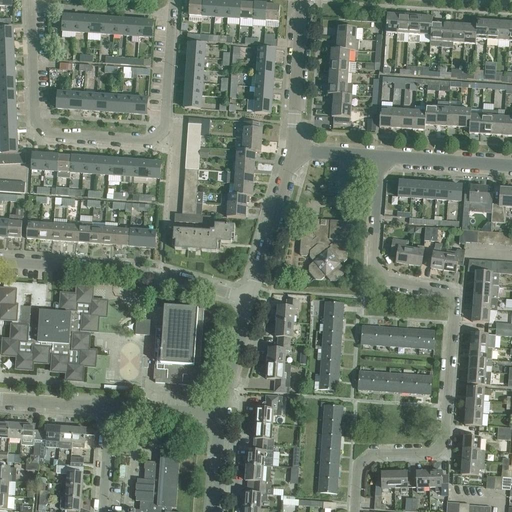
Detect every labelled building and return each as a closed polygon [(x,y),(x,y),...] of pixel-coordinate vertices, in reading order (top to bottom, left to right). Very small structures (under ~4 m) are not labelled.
[(202,17),(203,1),(190,0),(189,16),(202,17)] [(202,17),(215,18),(216,2),(203,1),(202,17)] [(216,2),(215,18),(227,19),(229,3),(216,2)] [(241,4),(229,3),(227,19),(240,20),(241,4)] [(240,20),(253,20),(254,5),(241,4),(240,20)] [(267,5),(254,5),(253,20),(266,21),(267,5)] [(267,5),(266,21),(279,22),(280,6),(267,5)] [(386,33),(397,34),(399,15),(387,15),(386,33)] [(410,16),(399,15),(397,34),(408,35),(410,16)] [(62,32),(75,33),(76,17),(63,16),(62,32)] [(410,16),(408,35),(420,36),(421,17),(410,16)] [(75,33),(88,34),(89,18),(76,17),(75,33)] [(420,36),(431,36),(432,23),(432,18),(421,17),(420,36)] [(102,19),(89,18),(88,34),(101,35),(102,19)] [(115,20),(102,19),(101,35),(114,36),(115,20)] [(115,20),(114,36),(126,36),(128,21),(115,20)] [(128,21),(126,36),(139,37),(140,22),(128,21)] [(477,21),(476,26),(477,26),(476,40),(487,40),(488,22),(477,21)] [(153,23),(140,22),(139,37),(152,38),(153,23)] [(499,22),(488,22),(487,40),(498,41),(499,22)] [(498,41),(509,42),(511,23),(499,22),(498,41)] [(431,42),(430,47),(441,47),(442,43),(443,24),(432,23),(431,36),(431,42)] [(441,47),(441,48),(453,49),(453,44),(454,25),(443,24),(442,43),(441,47)] [(465,26),(454,25),(453,44),(464,44),(465,26)] [(476,45),(476,40),(477,26),(476,26),(465,26),(464,44),(476,45)] [(337,39),(356,40),(362,41),(363,30),(357,29),(338,27),(337,39)] [(0,28),(0,41),(13,41),(13,28),(0,28)] [(275,36),(265,35),(265,39),(264,39),(264,46),(277,47),(278,41),(274,41),(275,36)] [(337,39),(337,50),(350,51),(355,52),(356,40),(337,39)] [(0,41),(0,53),(14,53),(13,41),(0,41)] [(188,57),(204,58),(205,45),(189,44),(188,57)] [(258,62),(274,63),(275,50),(259,49),(258,62)] [(337,50),(331,50),(330,61),(349,62),(350,51),(337,50)] [(0,66),(14,66),(14,53),(0,53),(0,66)] [(203,71),(204,58),(188,57),(187,70),(203,71)] [(348,74),(349,62),(330,61),(329,72),(348,74)] [(252,75),(257,75),(273,76),(274,63),(258,62),(258,67),(253,67),(252,75)] [(0,66),(0,78),(15,78),(14,66),(0,66)] [(406,66),(406,70),(406,75),(417,76),(417,67),(406,66)] [(428,68),(417,67),(417,76),(428,77),(428,72),(428,68)] [(439,78),(451,78),(451,73),(446,73),(446,69),(440,68),(439,78)] [(202,84),(203,71),(187,70),(186,83),(202,84)] [(451,70),(451,73),(451,78),(457,79),(462,79),(462,74),(462,70),(451,70)] [(495,82),(496,73),(496,71),(489,70),(488,76),(484,76),(484,81),(495,82)] [(347,85),(348,74),(329,72),(329,83),(347,85)] [(495,82),(506,83),(507,78),(501,77),(502,73),(496,73),(495,82)] [(272,89),(273,76),(257,75),(256,88),(272,89)] [(0,91),(15,91),(15,78),(0,78),(0,91)] [(201,97),(202,84),(186,83),(185,96),(201,97)] [(353,85),(347,85),(329,83),(328,95),(333,95),(347,96),(352,96),(353,85)] [(256,88),(255,101),(271,102),(272,89),(256,88)] [(0,91),(0,98),(0,104),(16,103),(15,91),(0,91)] [(57,109),(70,110),(71,94),(58,93),(57,109)] [(84,95),(71,94),(70,110),(82,111),(84,95)] [(96,96),(84,95),(82,111),(95,112),(96,96)] [(352,96),(347,96),(333,95),(333,106),(351,108),(352,96)] [(108,113),(109,97),(96,96),(95,112),(108,113)] [(200,110),(201,97),(185,96),(184,109),(200,110)] [(108,113),(121,114),(122,98),(109,97),(108,113)] [(121,114),(134,115),(135,99),(122,98),(121,114)] [(135,99),(134,115),(147,115),(148,100),(135,99)] [(270,115),(271,102),(255,101),(254,114),(270,115)] [(436,126),(447,127),(449,108),(449,103),(438,102),(437,108),(436,126)] [(0,104),(1,116),(16,116),(16,103),(0,104)] [(351,115),(351,108),(333,106),(332,118),(334,118),(333,124),(350,125),(350,119),(351,119),(351,115)] [(425,131),(425,126),(426,113),(425,113),(426,108),(415,107),(414,112),(413,130),(425,131)] [(426,107),(426,108),(425,113),(426,113),(425,126),(436,126),(437,108),(426,107)] [(447,127),(458,128),(460,109),(449,108),(447,127)] [(379,128),(391,129),(392,110),(381,109),(379,128)] [(458,128),(469,129),(470,129),(471,116),(471,110),(460,109),(458,128)] [(391,129),(402,130),(403,111),(392,110),(391,129)] [(469,129),(469,134),(480,135),(482,116),(481,116),(482,111),(471,110),(471,116),(470,129),(469,129)] [(481,116),(482,116),(480,135),(492,136),(493,111),(482,110),(482,111),(481,116)] [(402,130),(413,130),(414,112),(403,111),(402,130)] [(492,136),(503,137),(504,118),(498,117),(498,111),(493,111),(492,136)] [(1,129),(16,128),(16,116),(1,116),(1,129)] [(511,118),(504,118),(503,137),(511,137),(511,118)] [(367,120),(366,131),(375,131),(375,120),(367,120)] [(244,122),(243,140),(262,141),(263,130),(262,130),(262,124),(244,122)] [(187,136),(201,137),(202,125),(188,124),(187,136)] [(1,129),(2,141),(17,141),(16,128),(1,129)] [(187,136),(187,147),(200,148),(201,137),(187,136)] [(261,153),(262,141),(243,140),(242,151),(256,152),(261,153)] [(9,154),(15,153),(17,153),(17,141),(2,141),(2,154),(4,154),(9,154)] [(187,147),(186,158),(199,159),(200,148),(187,147)] [(237,150),(236,162),(255,164),(256,152),(242,151),(237,150)] [(32,170),(44,171),(46,155),(33,155),(32,170)] [(59,156),(46,155),(44,171),(57,172),(59,156)] [(70,179),(70,173),(71,157),(59,156),(57,172),(57,178),(70,179)] [(71,157),(70,173),(83,174),(84,158),(71,157)] [(97,159),(84,158),(83,174),(96,175),(97,159)] [(199,170),(199,159),(186,158),(185,169),(199,170)] [(97,159),(96,175),(109,176),(110,160),(97,159)] [(110,160),(109,176),(121,177),(123,161),(110,160)] [(135,162),(123,161),(121,177),(134,178),(135,162)] [(148,163),(135,162),(134,178),(147,179),(148,163)] [(254,175),(255,164),(236,162),(235,173),(254,175)] [(161,164),(148,163),(147,179),(160,180),(161,164)] [(185,169),(184,181),(198,182),(199,170),(185,169)] [(235,173),(234,184),(253,186),(254,175),(235,173)] [(184,181),(184,192),(197,193),(198,182),(184,181)] [(411,199),(412,183),(399,182),(398,198),(411,199)] [(423,199),(424,184),(412,183),(411,199),(423,199)] [(247,196),(247,197),(253,197),(253,186),(234,184),(229,184),(228,195),(234,195),(247,196)] [(436,200),(437,185),(424,184),(423,199),(436,200)] [(448,201),(450,186),(437,185),(436,200),(448,201)] [(450,186),(448,201),(461,202),(462,187),(450,186)] [(492,208),(493,195),(487,194),(488,188),(471,187),(471,190),(465,190),(463,217),(469,218),(470,207),(492,208)] [(511,189),(501,189),(500,205),(492,205),(491,223),(505,224),(506,208),(511,208),(511,189)] [(197,193),(184,192),(183,203),(202,205),(203,194),(197,193)] [(11,202),(11,196),(0,194),(0,204),(2,205),(2,201),(11,202)] [(228,195),(228,207),(246,208),(247,197),(247,196),(234,195),(228,195)] [(309,201),(309,214),(320,214),(320,201),(309,201)] [(202,216),(202,205),(183,203),(182,215),(202,216)] [(246,208),(228,207),(227,218),(246,219),(246,208)] [(202,216),(182,215),(175,214),(174,222),(213,225),(214,217),(202,216)] [(10,215),(9,222),(8,238),(21,239),(23,216),(10,215)] [(435,218),(434,221),(434,226),(447,227),(447,222),(441,222),(442,218),(435,218)] [(352,223),(320,220),(316,220),(315,221),(314,222),(313,234),(314,236),(311,239),(310,238),(309,238),(303,237),(302,237),(302,238),(301,238),(301,239),(300,254),(300,255),(300,256),(301,256),(302,256),(306,257),(307,256),(308,256),(308,254),(310,254),(309,257),(310,258),(310,259),(314,263),(309,266),(309,268),(309,273),(314,279),(315,280),(316,280),(320,281),(321,281),(322,280),(326,277),(329,281),(330,281),(331,281),(335,282),(336,282),(337,281),(343,276),(343,275),(344,275),(344,270),(344,269),(343,268),(340,264),(343,262),(344,263),(346,261),(347,260),(348,247),(347,246),(346,246),(345,246),(345,242),(351,242),(352,242),(352,241),(353,241),(353,240),(354,225),(354,224),(354,223),(353,223),(352,223)] [(0,237),(8,238),(9,222),(0,221),(0,237)] [(79,227),(78,243),(91,244),(92,228),(92,223),(80,222),(79,227)] [(27,239),(40,240),(41,224),(28,223),(27,239)] [(40,240),(52,241),(54,225),(41,224),(40,240)] [(52,241),(65,242),(66,226),(54,225),(52,241)] [(235,226),(215,225),(214,231),(215,231),(215,235),(183,233),(183,230),(174,230),(173,242),(175,242),(175,250),(182,250),(182,248),(188,248),(188,251),(196,251),(196,249),(202,249),(202,252),(217,253),(217,243),(231,244),(232,235),(234,235),(235,226)] [(79,227),(66,226),(65,242),(78,243),(79,227)] [(91,244),(104,245),(105,229),(92,228),(91,244)] [(118,230),(105,229),(104,245),(116,246),(118,230)] [(116,246),(129,247),(130,231),(118,230),(116,246)] [(130,231),(129,247),(142,248),(143,232),(130,231)] [(156,233),(143,232),(142,248),(155,249),(156,233)] [(396,264),(409,266),(411,250),(405,249),(407,242),(393,240),(392,250),(391,255),(397,256),(396,264)] [(444,271),(447,251),(446,251),(446,256),(440,255),(441,250),(440,250),(441,245),(435,244),(434,249),(431,269),(444,271)] [(411,250),(409,266),(421,268),(423,258),(425,247),(418,246),(417,251),(411,250)] [(447,251),(444,271),(456,273),(457,265),(462,265),(462,267),(463,267),(464,260),(464,257),(465,254),(465,252),(457,251),(456,253),(452,252),(447,251)] [(496,274),(497,262),(491,262),(485,262),(485,273),(479,273),(476,273),(475,286),(499,287),(500,274),(496,274)] [(32,285),(4,283),(3,289),(0,289),(0,305),(1,305),(0,314),(0,320),(12,321),(12,324),(11,341),(3,340),(2,356),(4,356),(17,357),(16,370),(32,371),(33,363),(48,364),(48,360),(52,360),(52,364),(51,372),(67,373),(66,381),(82,382),(83,367),(87,367),(95,368),(96,355),(96,352),(93,351),(89,351),(90,336),(86,336),(86,332),(97,332),(99,317),(106,318),(107,302),(92,301),(93,289),(77,288),(76,295),(61,294),(60,309),(50,309),(46,308),(46,303),(47,286),(37,285),(35,285),(32,285)] [(475,286),(474,298),(498,299),(499,287),(475,286)] [(497,312),(498,299),(474,298),(473,310),(497,312)] [(278,307),(277,322),(293,323),(294,308),(298,309),(299,302),(287,301),(286,308),(278,307)] [(324,318),(343,319),(344,305),(325,303),(324,318)] [(198,367),(199,367),(203,310),(165,307),(163,328),(156,327),(153,361),(155,361),(154,379),(156,380),(156,383),(197,386),(198,367)] [(497,312),(473,310),(472,323),(492,324),(497,312)] [(324,318),(323,332),(342,334),(343,319),(324,318)] [(151,321),(136,320),(135,335),(150,336),(151,321)] [(278,338),(278,343),(289,344),(290,338),(292,338),(293,323),(277,322),(276,338),(278,338)] [(375,347),(377,328),(362,327),(361,346),(375,347)] [(375,347),(390,348),(391,329),(377,328),(375,347)] [(406,330),(391,329),(390,348),(405,349),(406,330)] [(420,331),(406,330),(405,349),(419,349),(420,331)] [(420,331),(419,349),(426,350),(426,348),(433,349),(433,350),(434,350),(435,332),(420,331)] [(341,348),(342,334),(323,332),(322,347),(341,348)] [(472,334),(471,347),(495,349),(496,336),(472,334)] [(289,351),(289,344),(278,343),(277,350),(269,349),(267,364),(284,365),(285,350),(289,351)] [(340,363),(341,348),(322,347),(321,361),(340,363)] [(495,349),(471,347),(470,359),(492,361),(493,349),(495,349)] [(492,361),(470,359),(469,372),(485,373),(486,367),(492,368),(492,361)] [(321,361),(320,376),(339,377),(340,363),(321,361)] [(275,380),(274,393),(289,394),(289,384),(290,380),(291,366),(284,365),(267,364),(266,380),(275,380)] [(372,392),(374,373),(359,372),(358,391),(359,391),(359,389),(365,389),(365,391),(372,392)] [(485,373),(469,372),(468,385),(490,386),(491,374),(485,373)] [(380,392),(387,393),(388,374),(374,373),(372,392),(373,392),(373,390),(380,390),(380,392)] [(402,394),(403,375),(388,374),(387,393),(388,391),(394,391),(394,393),(402,394)] [(417,376),(403,375),(402,394),(402,392),(409,392),(408,394),(416,395),(417,376)] [(338,392),(339,377),(320,376),(320,383),(322,383),(321,390),(319,390),(338,392)] [(417,376),(416,395),(416,393),(423,393),(423,395),(431,396),(432,377),(429,377),(417,376)] [(467,401),(483,402),(484,396),(491,397),(491,390),(468,388),(467,401)] [(255,424),(273,425),(273,416),(277,417),(278,404),(282,405),(282,398),(266,396),(266,403),(263,403),(258,407),(258,409),(256,409),(255,424)] [(467,401),(466,414),(482,415),(483,402),(467,401)] [(324,407),(323,421),(342,422),(343,408),(324,407)] [(481,427),(482,415),(466,414),(465,426),(481,427)] [(342,422),(323,421),(322,436),(341,437),(342,422)] [(0,451),(1,451),(2,439),(9,440),(10,424),(0,423),(0,451)] [(9,440),(21,440),(23,425),(10,424),(9,440)] [(272,441),(273,425),(255,424),(254,445),(256,445),(269,446),(274,447),(274,441),(272,441)] [(30,465),(39,465),(41,444),(34,444),(35,426),(23,425),(21,440),(20,445),(33,446),(33,456),(31,456),(30,465)] [(39,465),(39,466),(43,466),(44,457),(46,457),(46,449),(60,450),(62,428),(48,427),(47,444),(41,444),(39,465)] [(72,448),(74,429),(62,428),(60,450),(71,451),(72,448)] [(74,429),(72,448),(84,449),(86,430),(74,429)] [(322,436),(321,450),(340,451),(341,437),(322,436)] [(464,438),(463,451),(480,452),(480,451),(481,439),(464,438)] [(246,466),(271,468),(272,468),(274,447),(269,447),(269,446),(256,445),(256,452),(247,451),(246,466)] [(339,466),(340,451),(321,450),(320,465),(339,466)] [(484,464),(485,452),(485,451),(480,451),(480,452),(463,451),(462,463),(484,464)] [(171,511),(172,508),(176,509),(180,455),(162,453),(161,453),(161,454),(160,465),(155,465),(155,464),(155,463),(154,463),(147,462),(146,462),(146,463),(145,463),(145,464),(144,480),(137,480),(136,502),(140,502),(140,511),(130,510),(129,510),(128,511),(127,511),(171,511)] [(484,471),(484,464),(462,463),(461,475),(478,477),(478,470),(484,471)] [(320,465),(319,479),(338,480),(339,466),(320,465)] [(70,467),(59,467),(53,466),(53,467),(54,467),(53,474),(67,475),(67,480),(65,480),(65,485),(67,485),(67,486),(82,487),(83,468),(70,467)] [(271,468),(246,466),(245,481),(254,482),(254,488),(270,489),(270,482),(271,468)] [(0,467),(0,482),(9,483),(18,483),(18,481),(15,481),(16,469),(0,467)] [(429,489),(429,472),(417,473),(417,483),(417,493),(424,493),(424,489),(429,489)] [(429,472),(429,489),(435,488),(435,493),(442,493),(442,497),(448,496),(448,477),(447,477),(447,478),(442,478),(442,472),(429,472)] [(374,510),(383,511),(385,511),(386,505),(381,505),(381,498),(382,494),(389,494),(389,489),(394,489),(394,473),(382,474),(382,483),(376,483),(374,510)] [(394,473),(394,489),(400,489),(400,493),(407,493),(407,483),(407,473),(394,473)] [(486,489),(494,490),(495,478),(487,477),(486,489)] [(494,490),(502,490),(503,478),(495,478),(494,490)] [(503,478),(502,490),(510,491),(510,490),(511,490),(511,479),(503,478)] [(337,495),(338,480),(319,479),(318,493),(337,495)] [(0,496),(8,497),(9,483),(0,482),(0,496)] [(81,499),(82,487),(67,486),(66,498),(81,499)] [(244,493),(243,509),(260,510),(261,501),(263,501),(265,499),(265,495),(273,496),(273,490),(270,489),(254,488),(253,494),(244,493)] [(39,511),(40,505),(41,506),(45,506),(47,504),(47,502),(47,497),(39,497),(38,511),(39,511)] [(32,511),(33,499),(27,498),(27,507),(20,507),(20,511),(32,511)] [(80,511),(81,499),(66,498),(61,498),(60,510),(80,511)] [(417,511),(419,500),(412,500),(410,511),(417,511)] [(458,511),(459,504),(447,503),(446,511),(458,511)]
